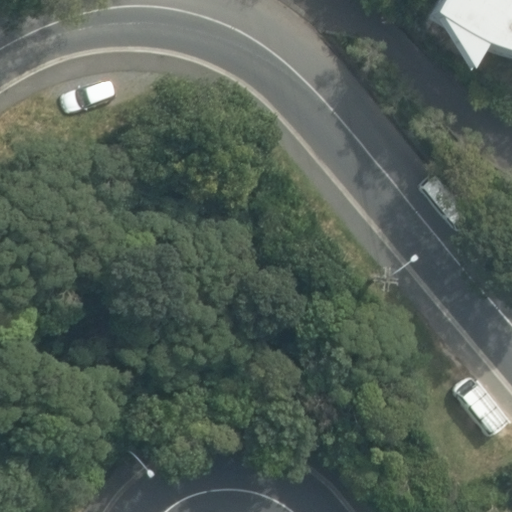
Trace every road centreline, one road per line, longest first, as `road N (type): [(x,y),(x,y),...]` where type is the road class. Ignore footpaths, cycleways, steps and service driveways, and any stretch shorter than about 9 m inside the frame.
road 1 (tertiary): [(0,46),(62,17),(121,7),(219,24),(275,55),(332,108),(511,318)]
road 2 (tertiary): [(298,511),(250,488),(216,489),(170,511)]
